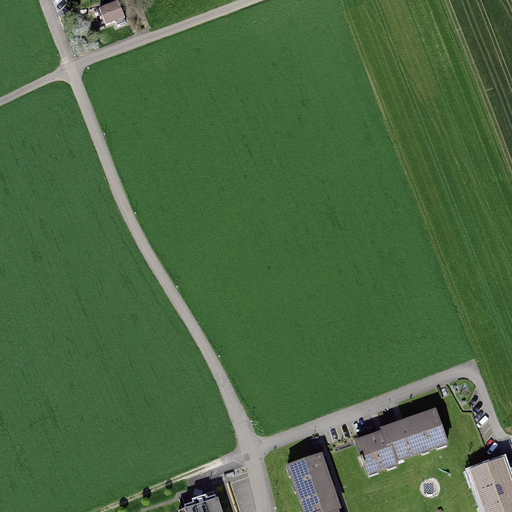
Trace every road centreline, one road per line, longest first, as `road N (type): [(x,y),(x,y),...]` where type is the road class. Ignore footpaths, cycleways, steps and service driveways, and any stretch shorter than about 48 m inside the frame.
road 1 (unclassified): [(250,449),(128,218),(69,67)]
road 2 (residential): [(250,449),(460,372),(473,378),(502,439),(511,443)]
road 3 (unclassified): [(250,0),(69,67)]
road 4 (track): [(99,511),(250,449)]
